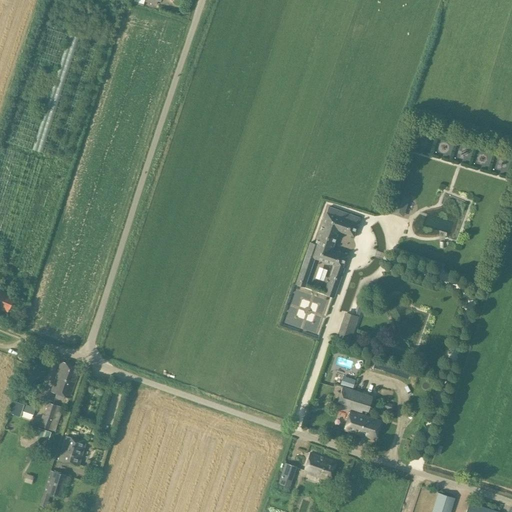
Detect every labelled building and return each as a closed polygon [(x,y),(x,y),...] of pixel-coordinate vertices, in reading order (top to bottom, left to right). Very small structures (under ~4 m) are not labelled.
[(51,129),(76,37),(66,34),(42,127),(51,129)] [(491,166),(496,167),(500,155),(494,154),(491,166)] [(398,194),(394,206),(406,209),(409,198),(405,196),(406,194),(403,194),(402,195),(398,194)] [(328,206),(326,212),(315,244),(310,242),(295,284),(304,287),(314,258),(334,265),(324,294),(334,298),(344,268),(342,267),(347,255),(332,249),(338,231),(353,236),(360,218),(328,206)] [(14,295),(0,289),(0,307),(8,311),(14,295)] [(340,325),(337,336),(351,341),(355,330),(340,325)] [(61,361),(50,391),(69,398),(80,368),(61,361)] [(343,376),(340,384),(353,389),(355,380),(343,376)] [(341,387),(336,404),(362,412),(362,410),(367,412),(373,396),(358,391),(354,390),(342,386),(341,387)] [(384,401),(382,408),(390,411),(392,404),(384,401)] [(48,403),(40,426),(55,431),(63,408),(48,403)] [(24,404),(22,411),(33,415),(36,407),(24,404)] [(350,410),(344,429),(374,439),(380,420),(350,410)] [(58,460),(79,465),(86,441),(66,435),(58,460)] [(304,472),(330,480),(336,462),(310,453),(304,472)] [(294,466),(285,463),(278,482),(287,485),(294,466)] [(50,470),(43,492),(50,494),(56,496),(59,497),(62,489),(64,483),(66,475),(50,470)] [(450,511),(455,498),(438,492),(431,511),(450,511)] [(499,511),(470,502),(465,511),(499,511)]
